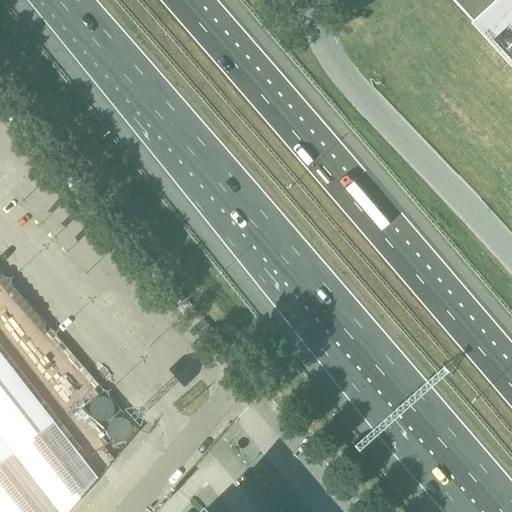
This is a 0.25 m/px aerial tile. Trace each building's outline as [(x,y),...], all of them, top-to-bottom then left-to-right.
[(452,0),(477,27),(506,0),(452,0)] [(483,33),(511,64),(511,5),(485,31),(483,33)] [(0,511),(68,511),(98,478),(0,353),(0,511)] [(90,404),(89,408),(89,412),(90,416),(93,419),(96,421),(100,422),(104,421),(108,419),(110,416),(112,413),(112,409),(111,406),(109,402),(107,400),(103,398),(100,398),(96,399),(93,401),(90,404)] [(126,442),(129,440),(132,436),(133,431),(132,427),(131,424),(128,421),(124,419),(120,418),(116,418),(113,420),(110,423),(108,426),(107,430),(108,435),(110,439),(113,442),(117,443),(122,444),(126,442)]
